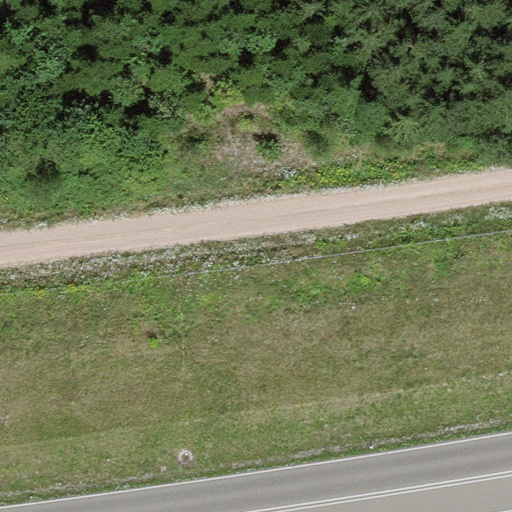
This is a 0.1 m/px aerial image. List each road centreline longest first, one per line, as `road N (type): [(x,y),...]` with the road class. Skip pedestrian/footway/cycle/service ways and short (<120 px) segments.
road 1 (track): [(0,247),(511,176)]
road 2 (trunk): [(381,511),(511,488)]
